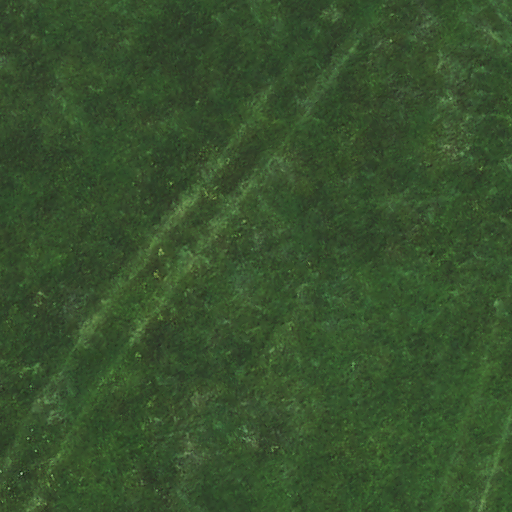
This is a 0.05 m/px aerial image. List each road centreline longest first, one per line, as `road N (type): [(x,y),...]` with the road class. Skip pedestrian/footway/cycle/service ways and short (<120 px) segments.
road 1 (unknown): [(511,69),(326,219),(213,328)]
road 2 (unknown): [(193,0),(326,219)]
